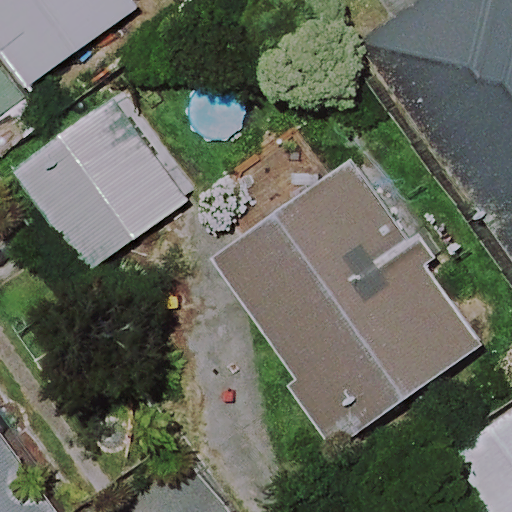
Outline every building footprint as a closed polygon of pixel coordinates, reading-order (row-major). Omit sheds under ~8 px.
[(150,21),(137,0),(0,0),(0,41),(31,93),(150,21)] [(511,0),(438,0),(378,42),(511,235),(511,0)] [(0,151),(46,120),(0,52),(0,151)] [(50,205),(94,272),(203,200),(133,93),(10,174),(36,214),(50,205)] [(489,346),(361,162),(228,254),(356,439),(489,346)] [(511,511),(511,415),(449,463),(486,511),(511,511)] [(0,511),(69,511),(0,419),(0,511)]
